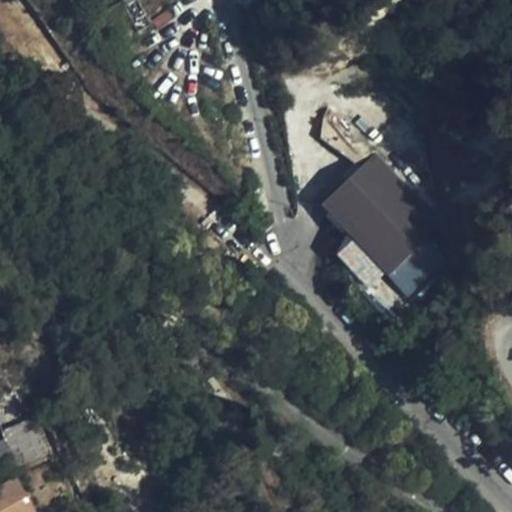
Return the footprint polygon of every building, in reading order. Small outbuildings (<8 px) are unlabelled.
[(381,135),(371,146),(440,214),(442,191),(442,179),(437,163),(432,151),(420,131),(409,117),(343,69),(328,83),(381,135)] [(440,214),(371,146),(317,200),(386,268),(440,214)] [(0,425),(5,438),(31,420),(18,387),(0,394),(0,425)] [(43,451),(31,420),(5,438),(15,462),(43,451)] [(0,468),(15,462),(5,438),(0,440),(0,468)] [(0,511),(37,511),(20,477),(0,487),(0,511)]
